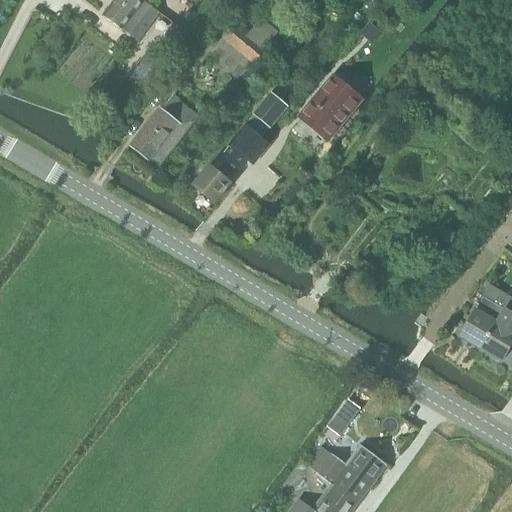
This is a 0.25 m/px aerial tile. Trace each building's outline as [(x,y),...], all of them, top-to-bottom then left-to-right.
[(141,0),(116,0),(104,17),(139,42),(160,13),(144,1),(143,1),(141,0)] [(250,33),(238,23),(206,59),(237,87),(271,50),(267,46),(278,33),(262,19),(250,33)] [(131,77),(133,78),(130,82),(136,87),(139,83),(140,84),(151,71),(154,73),(187,33),(176,24),(153,54),(149,51),(140,62),(142,64),(131,77)] [(328,141),(361,100),(335,78),(301,119),(328,141)] [(254,113),(271,128),(289,107),(272,93),(254,113)] [(132,147),(150,162),(151,160),(160,167),(180,140),(181,142),(197,122),(173,103),(165,114),(160,111),(132,147)] [(270,146),(245,125),(230,142),(256,163),(270,146)] [(210,165),(192,187),(216,207),(234,185),(210,165)] [(505,311),(484,299),(461,339),(481,351),(503,314),(505,311)] [(511,315),(505,311),(503,314),(481,351),(502,363),(511,345),(511,315)] [(347,399),(338,411),(351,420),(360,408),(347,399)] [(308,466),(332,484),(332,485),(359,504),(388,466),(361,446),(346,465),(322,447),(308,466)] [(299,500),(292,509),(289,511),(353,511),(359,504),(332,485),(313,510),(299,500)]
